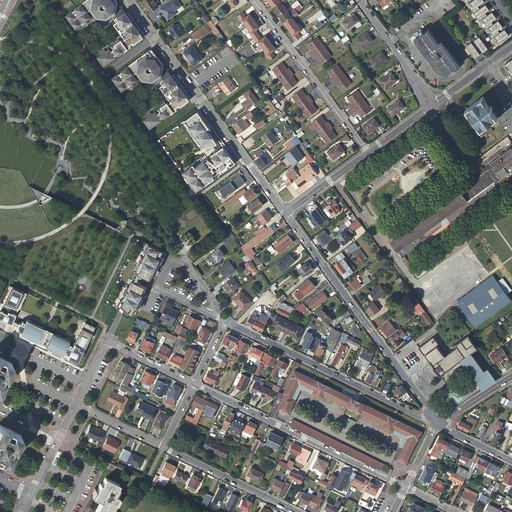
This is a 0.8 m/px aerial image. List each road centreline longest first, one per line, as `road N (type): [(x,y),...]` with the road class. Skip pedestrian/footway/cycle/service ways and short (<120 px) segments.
road 1 (residential): [(126,0),(284,213)]
road 2 (residential): [(284,213),(430,415)]
road 3 (residential): [(404,487),(192,384)]
road 4 (residential): [(430,415),(224,321)]
road 5 (residential): [(255,0),(367,152)]
road 6 (residential): [(192,384),(103,340),(75,403)]
road 7 (residential): [(161,446),(294,511)]
